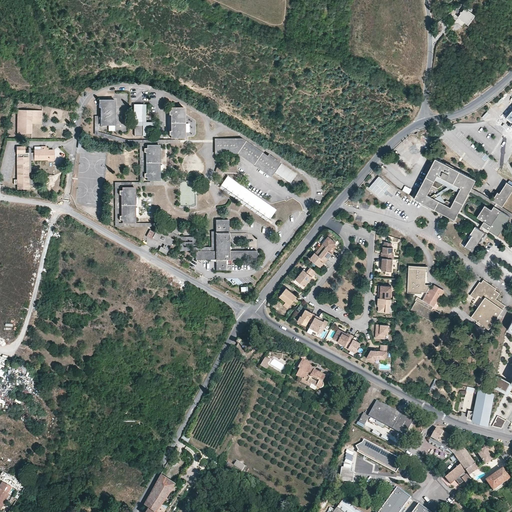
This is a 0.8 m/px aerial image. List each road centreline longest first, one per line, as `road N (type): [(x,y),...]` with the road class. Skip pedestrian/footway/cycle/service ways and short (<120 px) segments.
road 1 (residential): [(250,311),(444,416),(511,438)]
road 2 (unclassified): [(250,311),(74,213),(0,196)]
road 3 (residential): [(341,228),(346,251),(313,296),(353,322),(367,311),(372,240),(346,229)]
road 4 (residential): [(136,511),(250,311)]
road 5 (track): [(60,207),(18,342),(0,352)]
road 6 (residential): [(324,219),(371,163),(423,122)]
road 7 (residential): [(425,0),(431,39),(423,122)]
